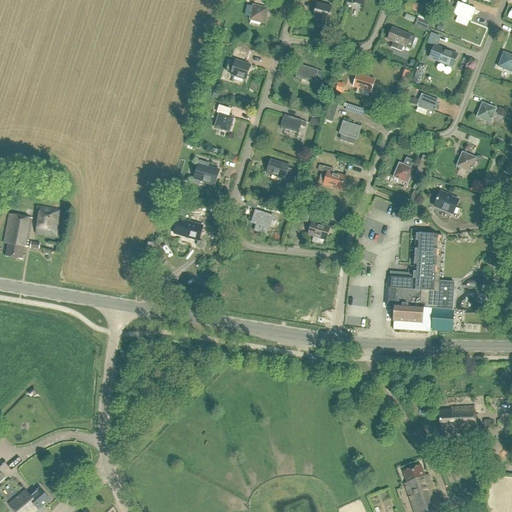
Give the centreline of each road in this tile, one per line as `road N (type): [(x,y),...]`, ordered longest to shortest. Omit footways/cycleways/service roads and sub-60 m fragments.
road 1 (track): [(333,342),(353,225),(390,134),(441,138),(454,130),(502,0)]
road 2 (secondary): [(511,346),(333,342),(121,304)]
road 3 (track): [(348,257),(249,245),(233,230),(235,190),(295,0)]
road 4 (unclassified): [(107,461),(105,405),(121,304)]
road 5 (track): [(282,41),(371,44),(387,0)]
road 6 (secondary): [(121,304),(0,284)]
